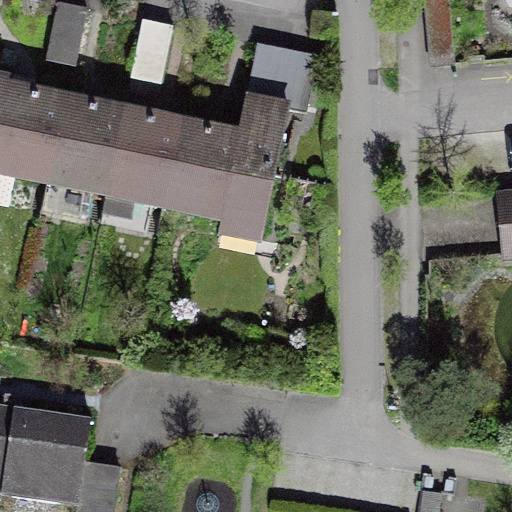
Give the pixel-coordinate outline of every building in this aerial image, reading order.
[(447,0),(422,0),(429,71),(454,68),(447,0)] [(91,13),(59,7),(51,54),(83,59),(91,13)] [(172,30),(146,24),(135,77),(162,83),(172,30)] [(285,54),(256,47),(245,101),(274,107),(285,54)] [(68,95),(0,80),(0,174),(49,184),(68,95)] [(68,95),(49,184),(105,196),(124,106),(68,95)] [(274,107),(245,101),(238,131),(185,119),(166,209),(200,216),(183,296),(250,310),(292,111),(274,107)] [(166,209),(185,119),(124,106),(105,196),(166,209)] [(511,181),(492,183),(496,230),(500,272),(511,270),(511,181)] [(88,467),(95,428),(0,411),(0,505),(39,511),(132,511),(139,476),(88,467)] [(440,511),(442,498),(421,495),(418,511),(440,511)]
